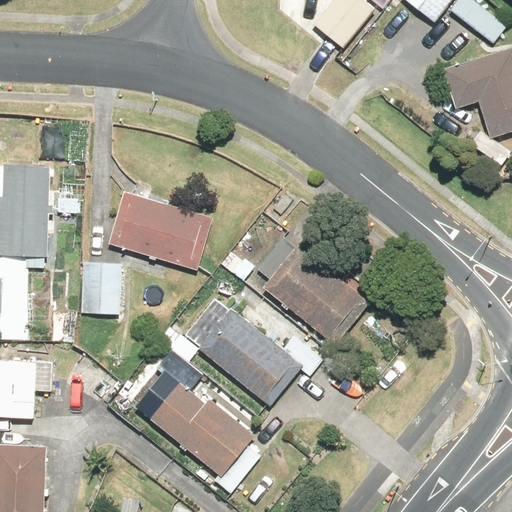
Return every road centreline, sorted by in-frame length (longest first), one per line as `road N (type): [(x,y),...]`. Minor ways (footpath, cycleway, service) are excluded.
road 1 (residential): [(166,60),(309,115),(414,210)]
road 2 (residential): [(0,51),(166,60)]
road 3 (residential): [(511,330),(414,210)]
road 4 (tertiary): [(435,511),(511,390)]
